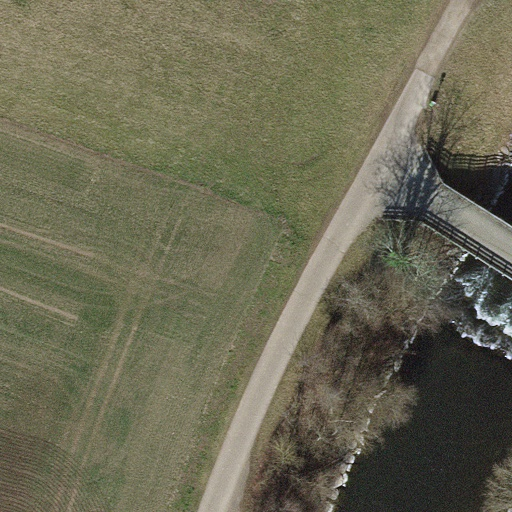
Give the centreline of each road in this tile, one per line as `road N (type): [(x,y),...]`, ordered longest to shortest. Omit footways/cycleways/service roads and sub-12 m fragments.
road 1 (track): [(378,169),(278,347),(215,511)]
road 2 (track): [(378,169),(465,0)]
road 3 (track): [(511,253),(378,169)]
